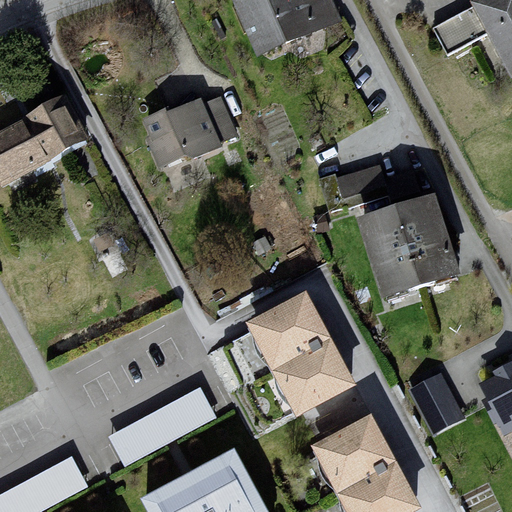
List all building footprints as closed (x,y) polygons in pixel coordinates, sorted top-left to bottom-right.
[(241,0),(236,2),(262,62),(292,52),(343,27),(330,0),(241,0)] [(511,0),(489,0),(476,7),(511,73),(511,0)] [(27,126),(0,139),(0,178),(4,189),(60,163),(73,157),(93,145),(71,100),(51,114),(26,121),(27,126)] [(175,113),(146,125),(164,172),(187,163),(192,165),(238,140),(223,102),(209,108),(207,104),(173,120),(175,113)] [(385,161),(342,174),(354,212),(396,199),(385,161)] [(441,202),(365,226),(386,305),(467,282),(441,202)] [(314,300),(253,330),(278,381),(338,347),(314,300)] [(338,347),(278,381),(304,428),(364,396),(338,347)] [(445,367),(410,384),(433,432),(468,416),(445,367)] [(511,374),(480,388),(505,438),(511,437),(511,374)] [(202,395),(110,444),(126,476),(218,426),(202,395)] [(377,424),(318,456),(344,504),(404,471),(377,424)] [(271,511),(242,458),(143,509),(145,511),(271,511)] [(73,464),(0,501),(0,511),(56,511),(91,495),(73,464)] [(344,504),(349,511),(426,511),(404,471),(344,504)]
